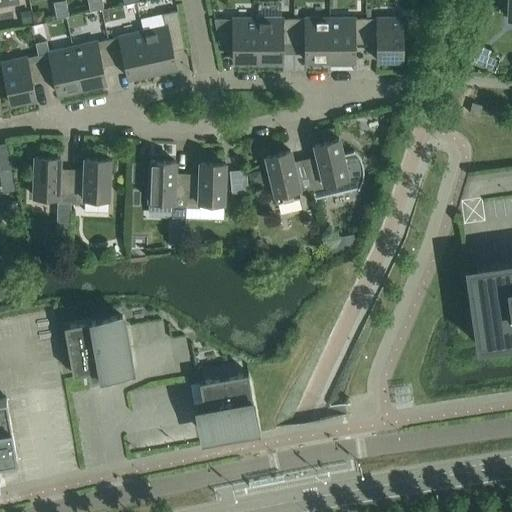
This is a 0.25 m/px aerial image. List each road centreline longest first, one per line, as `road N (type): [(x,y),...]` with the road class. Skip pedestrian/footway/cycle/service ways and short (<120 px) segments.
road 1 (residential): [(48,511),(350,449),(511,426)]
road 2 (residential): [(369,91),(228,129),(55,120)]
road 3 (secondary): [(511,466),(236,511)]
road 4 (residential): [(369,91),(208,84)]
road 5 (residential): [(208,84),(55,120)]
road 6 (unknown): [(43,492),(21,376),(0,356)]
